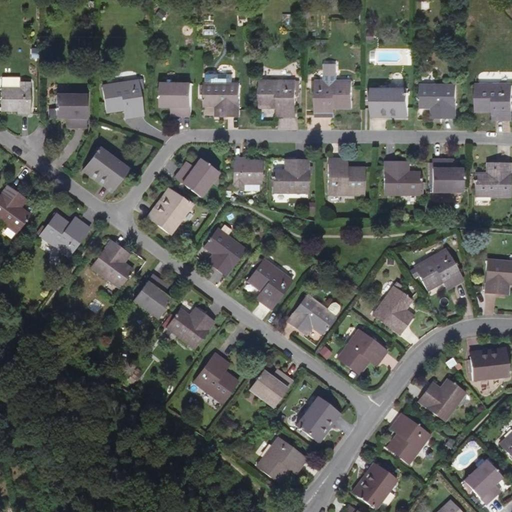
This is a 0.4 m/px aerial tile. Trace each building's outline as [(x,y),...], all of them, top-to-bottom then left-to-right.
[(352,108),(352,80),(335,80),(336,65),(326,65),(325,80),(311,80),(311,90),(315,90),(315,117),(329,117),(329,108),(335,108),(352,108)] [(206,83),(204,83),(204,84),(201,84),(201,95),(204,95),(204,107),(215,107),(216,117),(239,117),(239,83),(232,83),(232,73),(218,73),(216,71),(209,70),(207,73),(206,83)] [(30,114),(30,83),(20,83),(20,78),(1,77),(1,111),(23,111),(23,114),(30,114)] [(143,116),(138,80),(101,85),(105,113),(123,111),(128,110),(129,118),(143,116)] [(295,117),(295,90),(298,89),(298,80),(259,80),(259,108),(276,108),(282,109),(282,117),(295,117)] [(192,117),(192,83),(173,83),(173,90),(162,90),(161,108),(173,108),(178,108),(178,117),(192,117)] [(456,119),(456,85),(422,85),(421,109),(434,109),(440,109),(440,118),(456,119)] [(511,121),(511,86),(475,85),(475,113),(493,113),(498,113),(498,121),(511,121)] [(408,117),(408,88),(372,88),(372,113),(396,113),(396,117),(408,117)] [(86,128),(87,95),(68,95),(68,101),(56,101),(56,119),(68,119),(73,118),(73,127),(86,128)] [(113,188),(128,168),(99,146),(81,170),(90,176),(93,173),(113,188)] [(201,198),(219,174),(200,159),(193,169),(190,173),(183,168),(175,179),(201,198)] [(262,184),(262,161),(240,161),(240,159),(233,159),(233,190),(260,190),(260,184),(262,184)] [(364,196),(364,168),(342,168),(342,160),(328,159),(327,196),(364,196)] [(308,194),(308,160),(289,160),(289,170),(283,170),(273,170),(272,194),(308,194)] [(419,195),(419,171),(408,171),(403,171),(403,161),(384,161),(383,195),(419,195)] [(461,193),(461,171),(451,171),(446,171),(446,161),(432,161),(432,193),(461,193)] [(193,169),(186,164),(183,168),(190,173),(193,169)] [(510,198),(510,165),(492,164),(491,175),(486,175),(475,175),(475,198),(510,198)] [(113,188),(93,173),(90,176),(110,192),(113,188)] [(0,221),(16,233),(30,213),(22,207),(17,204),(23,196),(8,184),(0,195),(0,221)] [(170,235),(191,205),(168,189),(162,198),(166,201),(151,221),(170,235)] [(22,207),(28,199),(23,196),(17,204),(22,207)] [(151,221),(166,201),(162,198),(147,218),(151,221)] [(68,257),(90,228),(79,220),(74,226),(70,223),(56,212),(39,236),(68,257)] [(74,226),(79,220),(75,217),(70,223),(74,226)] [(226,277),(246,250),(218,229),(204,248),(212,254),(217,258),(211,265),(226,277)] [(126,262),(121,258),(127,250),(112,238),(92,265),(121,286),(135,268),(126,262)] [(464,280),(446,248),(413,267),(427,290),(442,282),(447,279),(451,287),(464,280)] [(126,262),(133,253),(127,250),(121,258),(126,262)] [(211,265),(217,258),(212,254),(207,263),(211,265)] [(292,281),(263,260),(247,282),(260,292),(265,295),(260,303),(271,310),(292,281)] [(511,284),(511,261),(487,260),(485,293),(504,293),(504,284),(509,285),(511,284)] [(164,290),(160,287),(165,280),(154,272),(134,298),(150,310),(153,305),(162,311),(173,297),(164,290)] [(451,287),(447,279),(442,282),(447,289),(451,287)] [(164,290),(169,283),(165,280),(160,287),(164,290)] [(403,316),(414,302),(391,285),(370,315),(399,336),(407,325),(400,320),(403,316)] [(260,303),(265,295),(260,292),(255,299),(260,303)] [(321,336),(334,316),(306,296),(287,323),(302,334),(308,326),(312,329),(321,336)] [(195,316),(201,308),(197,304),(191,313),(195,316)] [(162,311),(153,305),(150,310),(158,317),(162,311)] [(196,346),(216,319),(201,308),(195,316),(191,313),(182,306),(168,325),(196,346)] [(407,325),(410,321),(403,316),(400,320),(407,325)] [(306,337),(312,329),(308,326),(302,334),(306,337)] [(382,364),(390,353),(361,332),(339,361),(361,377),(372,363),(375,359),(382,364)] [(509,377),(505,348),(493,350),(494,355),(469,358),(472,381),(509,377)] [(494,355),(493,350),(469,352),(469,358),(494,355)] [(220,404),(237,382),(224,372),(219,368),(224,361),(213,353),(191,383),(220,404)] [(452,367),(456,364),(452,357),(444,362),(449,369),(452,367)] [(382,364),(375,359),(372,363),(379,368),(382,364)] [(224,372),(229,364),(224,361),(219,368),(224,372)] [(272,408),(292,382),(281,374),(276,381),(271,378),(262,371),(248,391),(272,408)] [(276,381),(281,374),(277,371),(271,378),(276,381)] [(443,422),(464,394),(446,380),(439,388),(436,393),(427,387),(417,402),(443,422)] [(439,388),(431,382),(427,387),(436,393),(439,388)] [(321,432),(336,412),(317,398),(295,427),(318,444),(325,435),(321,432)] [(325,435),(340,415),(336,412),(321,432),(325,435)] [(409,465),(430,436),(401,414),(393,425),(400,430),(397,434),(386,449),(409,465)] [(397,434),(400,430),(393,425),(390,429),(397,434)] [(511,429),(497,444),(511,459),(511,429)] [(307,459),(278,438),(256,467),(278,484),(291,465),(299,471),(307,459)] [(481,472),(489,465),(485,461),(477,468),(481,472)] [(362,487),(377,467),(373,464),(358,484),(362,487)] [(299,471),(291,465),(288,470),(296,475),(299,471)] [(493,485),(501,478),(489,465),(481,472),(477,468),(463,481),(486,505),(495,496),(489,489),(493,485)] [(375,510),(396,481),(377,467),(362,487),(358,484),(352,493),(375,510)] [(499,492),(493,485),(489,489),(495,496),(499,492)] [(457,511),(449,502),(438,511),(457,511)]
